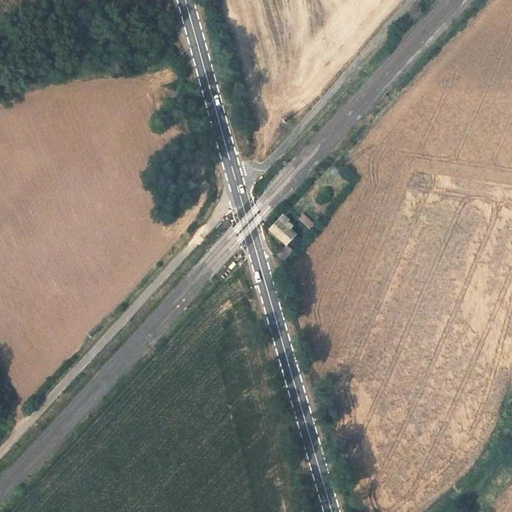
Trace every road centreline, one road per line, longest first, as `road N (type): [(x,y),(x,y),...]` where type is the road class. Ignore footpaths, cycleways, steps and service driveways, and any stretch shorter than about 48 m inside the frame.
road 1 (unclassified): [(241,180),(0,455)]
road 2 (secondary): [(241,180),(332,511)]
road 3 (unclassified): [(241,180),(270,162),(413,0)]
road 4 (secondary): [(189,0),(241,180)]
